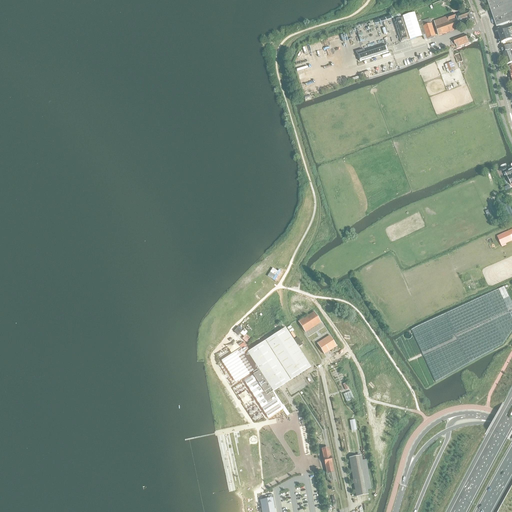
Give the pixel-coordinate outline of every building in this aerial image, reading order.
[(511,0),(487,0),(496,24),(497,27),(510,22),(510,24),(511,23),(511,0)] [(463,27),(475,22),(471,11),(456,17),(455,14),(447,17),(435,22),(441,36),(462,28),(459,21),(461,20),(463,27)] [(403,17),(410,40),(426,35),(422,21),(418,23),(415,13),(403,17)] [(398,31),(401,42),(410,40),(403,17),(394,20),(398,31)] [(422,21),(426,35),(428,39),(436,37),(432,24),(431,24),(430,19),(422,21)] [(511,28),(498,33),(501,43),(506,41),(511,39),(511,28)] [(469,43),(466,35),(453,39),(455,45),(456,44),(457,47),(469,43)] [(503,53),(511,49),(511,45),(511,44),(501,48),(503,53)] [(360,61),(366,59),(389,52),(387,45),(363,53),(362,49),(357,51),(358,54),(360,61)] [(505,60),(511,57),(511,51),(503,54),(505,60)] [(453,62),(445,65),(448,72),(455,69),(453,62)] [(501,246),(511,240),(511,230),(511,231),(497,236),(501,246)] [(503,345),(511,331),(511,302),(507,292),(505,287),(447,313),(417,327),(412,330),(422,354),(436,382),(486,354),(503,345)] [(314,312),(298,322),(305,332),(321,322),(314,312)] [(240,341),(248,333),(244,329),(242,331),(238,327),(232,334),(240,341)] [(285,328),(248,352),(274,392),(311,368),(285,328)] [(330,336),(317,344),(324,354),(336,346),(330,336)] [(231,354),(221,361),(235,383),(252,372),(254,374),(251,376),(244,381),(247,387),(261,408),(265,413),(268,419),(283,409),(283,410),(287,416),(289,414),(285,408),(285,407),(283,405),(283,406),(274,392),(248,352),(245,354),(241,348),(235,352),(231,354)] [(351,392),(343,395),(346,402),(354,399),(351,392)] [(322,450),(327,474),(334,473),(329,448),(322,450)] [(365,495),(369,494),(362,456),(359,456),(356,457),(353,457),(350,458),(357,497),(362,496),(365,495)] [(263,500),(261,500),(261,503),(263,503),(265,511),(263,511),(274,511),(274,509),(275,509),(273,495),(268,496),(268,497),(269,499),(263,500)]
